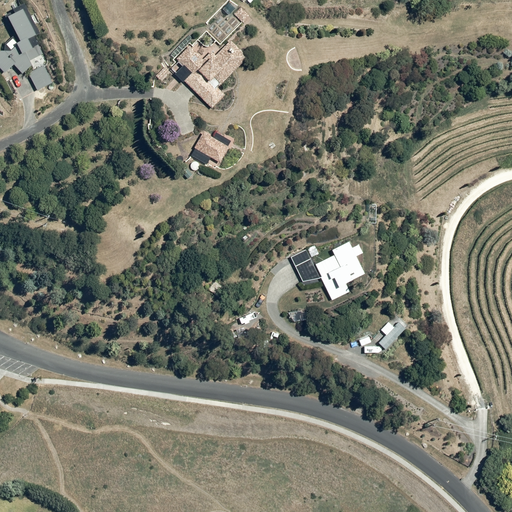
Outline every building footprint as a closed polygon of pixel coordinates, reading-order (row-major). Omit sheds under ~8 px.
[(2,51),(0,53),(0,67),(5,74),(14,65),(23,74),(33,66),(30,62),(44,54),(36,37),(41,34),(26,4),(14,10),(17,14),(9,18),(22,42),(18,45),(23,53),(16,56),(13,50),(12,52),(2,51)] [(190,73),(182,81),(211,108),(224,94),(216,87),(246,56),(230,40),(215,55),(211,51),(204,59),(189,45),(176,58),(190,73)] [(160,79),(169,71),(163,65),(154,74),(160,79)] [(202,131),(193,147),(218,162),(228,146),(202,131)] [(186,167),(181,172),(187,179),(192,174),(186,167)] [(334,255),(315,264),(321,276),(320,277),(331,299),(348,291),(343,282),(363,272),(348,242),(332,249),(334,255)] [(303,309),(288,312),(295,322),(305,320),(303,309)] [(394,327),(388,322),(380,330),(386,335),(378,343),(385,350),(404,329),(399,324),(398,323),(394,327)] [(242,326),(235,329),(239,340),(246,337),(242,326)]
